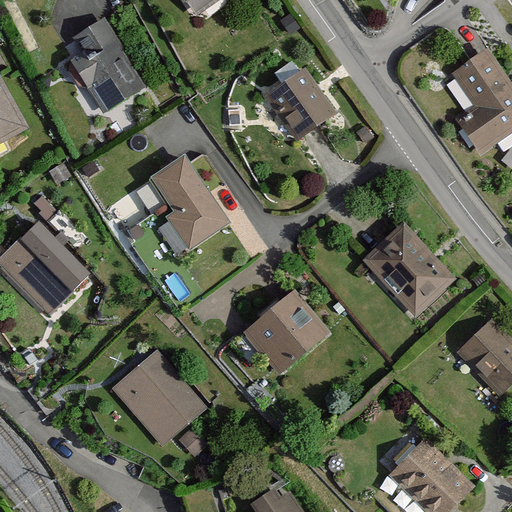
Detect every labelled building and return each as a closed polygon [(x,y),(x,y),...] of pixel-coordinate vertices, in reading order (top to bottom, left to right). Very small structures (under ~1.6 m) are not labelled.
[(178,0),(193,20),(222,0),(178,0)] [(68,62),(101,116),(142,91),(100,23),(70,41),(79,55),(68,62)] [(511,93),(484,54),(449,79),(471,111),(451,125),(475,159),(511,133),(511,93)] [(260,99),(293,146),(336,116),(303,69),(260,99)] [(0,139),(23,127),(0,86),(0,139)] [(161,220),(184,255),(227,228),(183,159),(148,181),(170,215),(161,220)] [(0,253),(0,273),(44,322),(90,280),(36,221),(0,253)] [(359,266),(415,321),(453,282),(398,227),(359,266)] [(241,338),(276,378),(325,337),(290,296),(241,338)] [(454,358),(502,400),(511,387),(511,345),(485,322),(454,358)] [(109,395),(160,449),(203,409),(152,355),(109,395)] [(385,478),(422,511),(448,511),(471,487),(419,440),(385,478)] [(295,511),(285,496),(275,502),(268,491),(245,506),(248,511),(295,511)]
